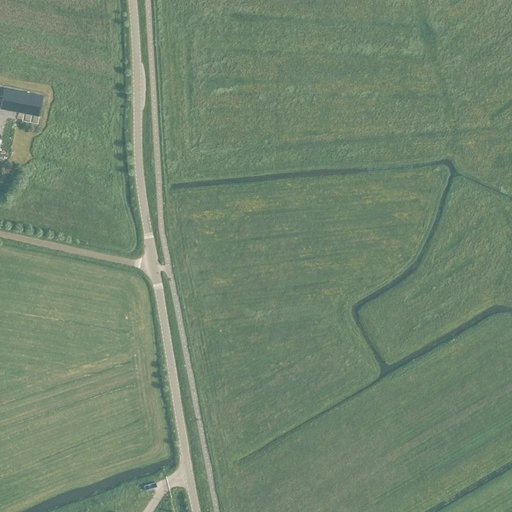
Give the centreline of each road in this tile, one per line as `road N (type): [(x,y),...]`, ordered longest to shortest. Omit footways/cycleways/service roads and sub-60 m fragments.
road 1 (unclassified): [(152,268),(137,159),(131,0)]
road 2 (unclassified): [(196,511),(152,268)]
road 3 (unclassified): [(152,268),(0,235)]
